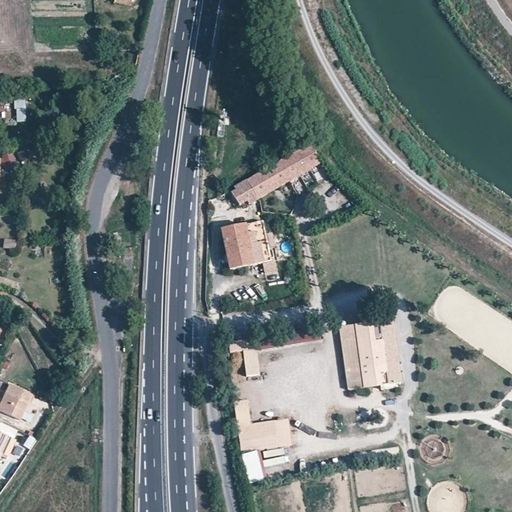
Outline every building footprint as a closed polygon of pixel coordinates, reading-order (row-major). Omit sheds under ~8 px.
[(16,122),(26,122),(26,100),(16,100),(16,122)] [(321,163),(310,144),(297,152),(307,171),(321,163)] [(22,163),(32,158),(27,149),(18,154),(22,163)] [(279,162),(290,181),(307,171),(297,152),(279,162)] [(3,154),(3,167),(14,167),(14,154),(3,154)] [(248,181),(259,200),(290,181),(279,162),(248,181)] [(259,200),(248,181),(235,189),(237,192),(233,194),(241,205),(245,201),(249,205),(259,200)] [(260,276),(272,273),(262,226),(248,228),(256,266),(258,266),(260,276)] [(256,266),(248,228),(223,232),(230,271),(256,266)] [(4,239),(4,248),(16,248),(16,240),(4,239)] [(381,333),(394,331),(393,320),(386,321),(385,317),(371,319),(372,323),(341,327),(343,341),(358,339),(363,375),(348,377),(350,391),(380,386),(381,390),(397,388),(396,384),(388,385),(381,333)] [(318,329),(256,340),(257,347),(320,337),(318,329)] [(388,385),(396,384),(401,383),(394,331),(381,333),(388,385)] [(254,339),(229,342),(231,354),(244,352),(256,351),(254,339)] [(358,339),(343,341),(348,377),(363,375),(358,339)] [(256,351),(244,352),(247,377),(259,375),(256,351)] [(9,385),(0,404),(0,411),(20,421),(32,396),(9,385)] [(247,401),(236,402),(243,452),(290,446),(287,421),(250,425),(247,401)] [(8,458),(16,442),(11,439),(15,430),(0,422),(0,459),(2,455),(8,458)] [(20,432),(15,430),(11,439),(16,442),(20,432)] [(31,449),(37,440),(28,436),(24,445),(31,449)] [(253,475),(279,473),(279,466),(252,468),(253,475)]
